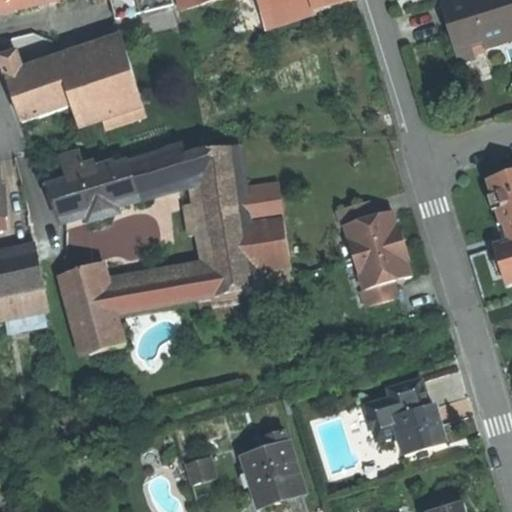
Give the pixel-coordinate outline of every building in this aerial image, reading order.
[(0,0),(0,10),(38,0),(0,0)] [(111,0),(116,17),(173,2),(172,0),(111,0)] [(177,0),(181,11),(199,6),(197,0),(177,0)] [(236,36),(247,33),(237,0),(226,3),(236,36)] [(358,0),(357,0),(237,0),(247,33),(264,28),(276,25),(273,13),(310,3),(313,12),(315,12),(358,0)] [(315,12),(316,16),(349,5),(358,2),(358,0),(315,12)] [(511,0),(446,0),(439,2),(446,25),(449,36),(452,35),(460,61),(473,57),(471,48),(482,45),(483,48),(511,39),(511,0)] [(313,12),(310,3),(273,13),(276,25),(264,28),(266,33),(316,16),(315,12),(313,12)] [(18,51),(1,57),(8,78),(25,72),(18,51)] [(26,86),(12,91),(22,123),(73,106),(81,129),(128,113),(145,107),(135,76),(126,52),(33,84),(26,86)] [(26,86),(25,72),(8,78),(12,91),(26,86)] [(129,163),(140,201),(193,185),(189,158),(188,146),(129,163)] [(264,291),(261,269),(292,264),(278,183),(247,188),(241,149),(189,158),(193,185),(197,206),(202,236),(208,276),(212,300),(214,309),(234,306),(232,297),(264,291)] [(47,187),(62,225),(140,201),(129,163),(98,172),(96,165),(85,168),(80,152),(61,158),(68,181),(47,187)] [(504,274),(507,286),(511,284),(511,175),(490,182),(494,198),(503,203),(499,212),(503,225),(498,227),(501,236),(504,245),(496,248),(500,261),(508,266),(504,274)] [(370,203),(339,212),(354,260),(405,244),(399,228),(397,229),(395,221),(392,213),(375,218),(370,203)] [(193,238),(202,236),(197,206),(188,207),(191,223),(193,238)] [(88,254),(86,225),(71,226),(73,255),(88,254)] [(407,252),(405,244),(354,260),(369,308),(400,298),(395,282),(412,277),(407,261),(410,260),(407,252)] [(0,321),(48,312),(42,282),(35,250),(0,256),(0,321)] [(292,264),(261,269),(264,291),(295,286),(292,264)] [(126,346),(118,316),(111,294),(107,288),(100,265),(67,275),(90,358),(126,346)] [(212,300),(208,276),(111,294),(118,316),(212,300)] [(268,312),(264,291),(232,297),(234,306),(214,309),(216,320),(268,312)] [(396,420),(431,409),(428,398),(423,382),(390,392),(393,400),(367,408),(375,434),(387,439),(401,435),(396,420)] [(401,435),(407,458),(448,445),(437,408),(431,409),(396,420),(401,435)] [(271,453),(291,447),(286,433),(267,439),(271,453)] [(271,453),(241,463),(250,491),(256,489),(262,507),(284,500),(305,494),(291,447),(271,453)] [(210,460),(198,463),(204,482),(216,478),(210,460)] [(198,463),(185,467),(191,486),(204,482),(198,463)]
